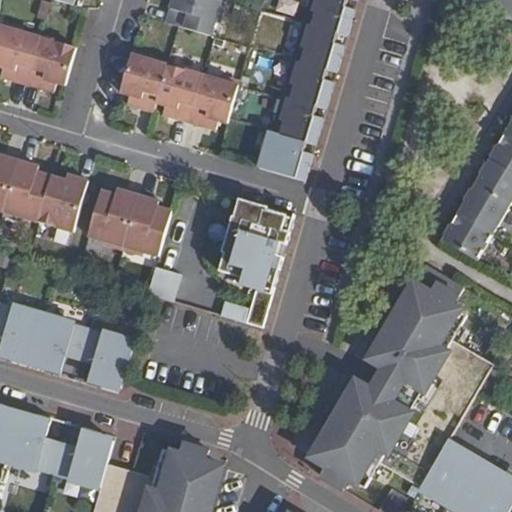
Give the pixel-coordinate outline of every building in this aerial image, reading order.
[(218,0),(175,0),(168,24),(180,27),(213,37),(223,1),(218,0)] [(260,169),(307,182),(315,155),(306,152),(308,144),(317,146),(325,119),(316,116),(318,108),(328,111),(336,83),(326,80),(329,72),(338,74),(346,46),(337,44),(339,35),(349,38),(356,11),(347,8),(349,0),(353,0),(359,2),(359,0),(311,0),(273,132),(270,131),(263,154),(264,154),(260,169)] [(349,0),(347,8),(356,11),(359,2),(353,0),(349,0)] [(42,38),(0,25),(0,66),(5,68),(2,77),(28,85),(42,38)] [(337,44),(346,46),(349,38),(339,35),(337,44)] [(78,48),(42,38),(28,85),(55,92),(58,83),(67,85),(78,48)] [(158,103),(169,65),(133,55),(122,92),(131,95),(128,104),(155,112),(158,103)] [(204,75),(169,65),(158,103),(167,106),(164,115),(191,123),(204,75)] [(326,80),(336,83),(338,74),(329,72),(326,80)] [(240,86),(204,75),(191,123),(217,130),(220,121),(229,123),(240,86)] [(316,116),(325,119),(328,111),(318,108),(316,116)] [(511,124),(444,241),(478,261),(511,203),(511,124)] [(306,152),(315,155),(317,146),(308,144),(306,152)] [(0,161),(0,211),(5,212),(20,161),(5,157),(3,163),(0,161)] [(35,166),(20,161),(5,212),(40,222),(53,177),(39,173),(33,171),(35,166)] [(67,182),(53,177),(40,222),(76,232),(90,182),(75,178),(73,183),(67,182)] [(117,196),(103,192),(90,237),(125,247),(140,196),(125,192),(123,197),(117,196)] [(155,201),(140,196),(125,247),(160,257),(173,212),(159,208),(153,206),(155,201)] [(253,304),(270,309),(274,297),(267,295),(274,270),(281,272),(297,215),(241,200),(236,217),(234,217),(224,253),(226,254),(221,272),(244,279),(241,292),(255,296),(253,304)] [(465,288),(427,266),(423,274),(461,296),(465,288)] [(149,295),(175,303),(183,275),(157,268),(149,295)] [(274,297),(281,272),(274,270),(267,295),(274,297)] [(358,383),(314,457),(330,466),(353,480),(367,489),(382,464),(423,489),(449,445),(450,443),(496,365),(446,335),(460,311),(456,308),(433,295),(416,284),(372,359),(387,368),(391,370),(398,374),(394,381),(399,384),(389,401),(379,395),(380,394),(374,389),(373,392),(358,383)] [(433,295),(456,308),(459,303),(458,302),(461,296),(439,284),(433,295)] [(265,329),(269,314),(252,309),(226,302),(222,316),(265,329)] [(45,316),(0,303),(0,332),(7,334),(0,356),(0,358),(13,363),(14,358),(32,363),(45,316)] [(269,314),(270,309),(253,304),(252,309),(269,314)] [(90,329),(45,316),(32,363),(49,368),(47,373),(61,376),(68,352),(82,356),(90,329)] [(136,342),(90,329),(82,356),(97,360),(90,385),(103,389),(104,384),(122,389),(136,342)] [(394,381),(398,374),(391,370),(387,368),(374,389),(380,394),(379,395),(389,401),(399,384),(394,381)] [(0,459),(102,489),(116,442),(98,437),(99,432),(85,428),(78,452),(46,443),(53,418),(39,414),(38,419),(3,409),(5,405),(0,403),(0,459)] [(460,452),(461,449),(450,443),(449,445),(460,452)] [(183,450),(181,456),(207,463),(211,451),(186,444),(185,450),(183,450)] [(449,445),(423,489),(463,511),(509,511),(511,508),(511,478),(509,482),(487,469),(489,466),(478,459),(477,461),(471,458),(473,456),(461,449),(460,452),(449,445)] [(158,478),(109,465),(102,489),(95,511),(211,511),(224,468),(207,463),(181,456),(165,451),(158,478)] [(350,486),(353,480),(330,466),(323,477),(345,490),(348,485),(350,486)] [(509,482),(511,478),(489,466),(487,469),(509,482)]
